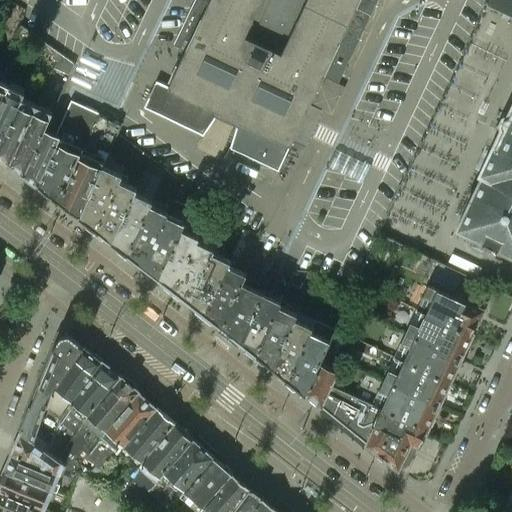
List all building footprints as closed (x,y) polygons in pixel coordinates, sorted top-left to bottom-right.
[(156,80),(144,106),(203,134),(215,115),(237,125),(230,147),(278,169),(290,145),(315,90),(323,75),(338,82),(376,0),(193,0),(173,45),(180,48),(184,39),(189,41),(185,50),(168,86),(156,80)] [(511,0),(488,0),(487,4),(511,15),(511,0)] [(345,87),(326,78),(321,86),(341,95),(345,87)] [(0,106),(11,85),(0,79),(0,106)] [(0,146),(21,105),(24,98),(27,92),(11,85),(0,106),(0,146)] [(0,156),(10,164),(35,112),(39,104),(24,98),(21,105),(0,146),(0,156)] [(80,216),(103,166),(118,133),(117,132),(121,123),(71,100),(55,135),(58,137),(38,184),(80,216)] [(511,102),(507,113),(504,111),(497,124),(501,126),(479,171),(482,172),(456,227),(511,253),(511,102)] [(26,175),(45,131),(54,111),(39,104),(35,112),(10,164),(26,175)] [(38,184),(58,137),(55,135),(50,133),(45,131),(26,175),(30,178),(38,184)] [(96,229),(119,181),(125,168),(116,163),(118,158),(144,170),(150,159),(134,147),(118,133),(103,166),(80,216),(96,229)] [(111,240),(134,192),(135,188),(125,183),(119,181),(96,229),(111,240)] [(127,252),(151,200),(134,192),(111,240),(127,252)] [(142,264),(168,208),(151,200),(127,252),(142,264)] [(158,276),(180,230),(183,224),(173,218),(177,209),(169,206),(168,208),(142,264),(158,276)] [(173,288),(195,240),(196,238),(187,233),(192,221),(185,218),(183,224),(180,230),(158,276),(173,288)] [(188,300),(210,253),(212,249),(201,243),(206,234),(200,231),(196,238),(195,240),(173,288),(188,300)] [(204,312),(227,263),(228,261),(210,253),(188,300),(204,312)] [(452,253),(446,267),(475,280),(481,267),(452,253)] [(221,325),(241,283),(246,272),(227,263),(204,312),(221,325)] [(271,365),(294,317),(313,275),(307,272),(300,288),(289,283),(280,301),(278,305),(256,353),(271,365)] [(235,337),(257,291),(251,288),(241,283),(221,325),(224,328),(235,337)] [(351,293),(331,283),(329,289),(348,299),(351,293)] [(483,310),(436,288),(427,284),(416,308),(471,334),(483,310)] [(256,353),(278,305),(280,301),(257,291),(235,337),(256,353)] [(471,334),(416,308),(404,332),(460,358),(464,349),(465,349),(470,347),(473,340),(471,334)] [(287,378),(309,330),(311,326),(294,317),(271,365),(287,378)] [(304,392),(324,350),(335,328),(326,324),(320,336),(309,330),(287,378),(304,392)] [(460,358),(404,332),(393,356),(449,381),(460,358)] [(51,389),(53,386),(82,345),(68,333),(59,335),(41,380),(51,389)] [(486,341),(481,351),(489,355),(494,345),(486,341)] [(69,400),(101,360),(82,345),(53,386),(69,400)] [(333,383),(338,372),(344,360),(324,350),(304,392),(322,407),(333,383)] [(449,381),(393,356),(382,378),(438,404),(449,381)] [(86,415),(120,376),(101,360),(69,400),(86,415)] [(101,436),(138,392),(139,391),(120,376),(86,415),(83,420),(101,436)] [(438,404),(382,378),(371,402),(427,427),(433,426),(436,419),(435,414),(434,413),(438,404)] [(29,436),(41,399),(43,400),(51,389),(41,380),(20,430),(29,436)] [(427,427),(371,402),(333,383),(322,407),(367,444),(397,467),(407,463),(416,443),(419,445),(427,427)] [(118,451),(123,446),(156,408),(138,392),(101,436),(118,451)] [(141,462),(175,422),(157,407),(156,408),(123,446),(141,462)] [(164,473),(194,439),(175,422),(141,462),(130,475),(137,481),(135,484),(145,493),(147,491),(160,478),(164,473)] [(61,460),(56,456),(35,440),(29,436),(20,430),(11,451),(57,470),(74,478),(78,471),(75,470),(61,460)] [(167,508),(184,489),(214,456),(194,439),(164,473),(160,478),(147,491),(167,508)] [(53,480),(57,470),(11,451),(4,468),(50,487),(58,491),(61,483),(53,480)] [(203,506),(232,473),(214,456),(184,489),(203,506)] [(50,487),(4,468),(0,477),(0,487),(42,506),(47,495),(50,487)] [(210,511),(229,511),(249,487),(232,473),(203,506),(210,511)] [(39,511),(42,506),(0,487),(0,507),(11,511),(39,511)] [(253,511),(260,496),(249,487),(229,511),(253,511)] [(511,511),(511,491),(503,510),(500,511),(511,511)] [(278,511),(279,510),(260,496),(253,511),(278,511)]
